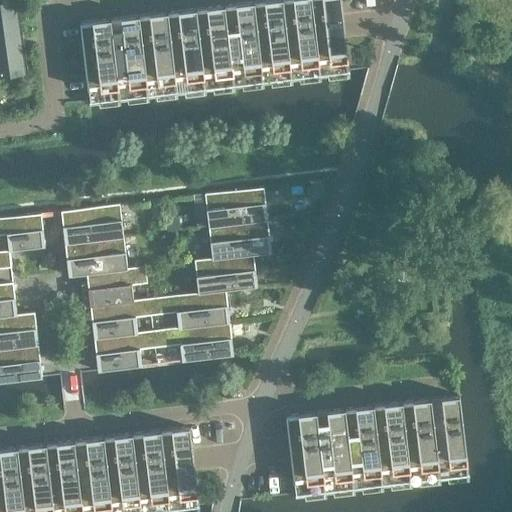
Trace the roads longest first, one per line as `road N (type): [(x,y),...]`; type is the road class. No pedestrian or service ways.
road 1 (residential): [(403,0),(355,169),(266,404)]
road 2 (residential): [(67,9),(44,11),(57,121),(0,128)]
road 3 (residential): [(76,425),(266,404)]
road 4 (residential): [(266,404),(450,383)]
road 5 (residential): [(76,425),(61,275)]
